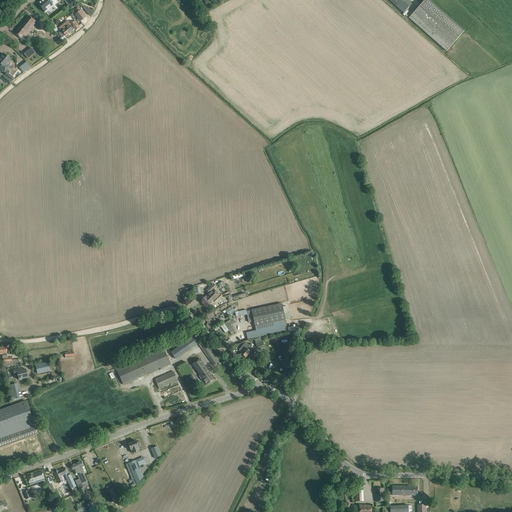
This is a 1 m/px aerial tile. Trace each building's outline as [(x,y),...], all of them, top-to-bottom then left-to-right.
[(41,1),(38,4),(45,12),(44,12),(45,13),(45,12),(58,2),(55,0),(43,0),(42,0),(41,0),(41,1)] [(464,31),(428,0),(424,0),(409,18),(446,51),(464,31)] [(83,7),(90,16),(93,10),(83,7)] [(80,21),(86,17),(80,10),(75,15),(80,21)] [(26,35),(36,22),(29,16),(14,34),(21,39),(24,34),(26,35)] [(74,21),(62,31),(66,36),(74,30),(75,31),(80,27),(74,21)] [(28,59),(35,52),(31,48),(24,54),(28,59)] [(10,66),(7,64),(11,60),(3,54),(0,57),(0,68),(6,74),(4,76),(11,81),(12,82),(15,79),(9,74),(10,73),(9,71),(7,69),(10,66)] [(19,68),(23,73),(31,67),(27,62),(19,68)] [(4,76),(2,79),(8,84),(11,81),(4,76)] [(309,267),(312,265),(305,255),(302,257),(309,267)] [(211,286),(206,290),(209,293),(201,301),(206,308),(219,295),(215,291),(213,289),(216,287),(213,284),(211,286)] [(251,310),(246,311),(247,314),(248,318),(253,317),(254,321),(255,326),(266,324),(280,321),(285,320),(284,314),(282,304),(251,310)] [(235,312),(232,307),(225,310),(226,312),(229,316),(230,315),(235,312)] [(224,323),(220,326),(225,333),(228,331),(230,333),(234,330),(231,325),(228,321),(224,324),(224,323)] [(247,339),(287,332),(286,322),(266,325),(266,329),(246,333),(247,339)] [(260,338),(254,340),(255,342),(257,348),(264,345),(262,340),(261,340),(260,338)] [(202,343),(201,341),(198,344),(201,348),(206,355),(212,351),(207,344),(206,345),(204,342),(202,343)] [(246,357),(248,359),(255,351),(252,348),(254,347),(250,344),(249,346),(246,343),(239,351),(241,353),(240,353),(245,358),(246,357)] [(11,357),(8,358),(7,347),(0,347),(0,354),(2,354),(3,358),(4,358),(4,362),(11,362),(12,367),(18,366),(18,360),(11,360),(11,357)] [(170,364),(164,349),(117,370),(123,385),(170,364)] [(192,365),(207,385),(214,380),(200,359),(192,365)] [(47,362),(36,365),(38,374),(49,371),(47,362)] [(19,380),(28,378),(26,369),(22,370),(21,368),(13,370),(14,376),(17,375),(19,380)] [(178,381),(173,371),(155,379),(159,389),(178,381)] [(20,391),(17,392),(16,384),(9,385),(12,400),(22,398),(20,391)] [(26,401),(3,409),(0,410),(0,447),(38,434),(26,401)] [(139,447),(136,441),(128,444),(131,450),(133,453),(140,451),(138,447),(139,447)] [(84,472),(82,467),(83,466),(81,461),(71,466),(75,474),(77,473),(82,484),(85,483),(86,486),(89,485),(87,482),(88,481),(84,472)] [(137,485),(143,477),(140,468),(138,469),(135,461),(128,463),(137,485)] [(60,486),(68,482),(71,489),(76,487),(71,475),(68,476),(67,474),(65,468),(54,472),(60,486)] [(44,479),(42,472),(27,477),(29,484),(31,487),(39,485),(38,481),(41,480),(42,484),(45,483),(44,479)] [(417,496),(417,487),(392,486),(392,495),(407,495),(407,497),(413,497),(413,495),(417,496)] [(90,503),(84,488),(80,490),(86,505),(90,503)] [(376,502),(384,500),(383,488),(374,489),(376,502)] [(105,493),(110,503),(119,499),(118,495),(116,496),(113,489),(105,493)] [(363,501),(363,493),(355,494),(355,502),(363,501)]
